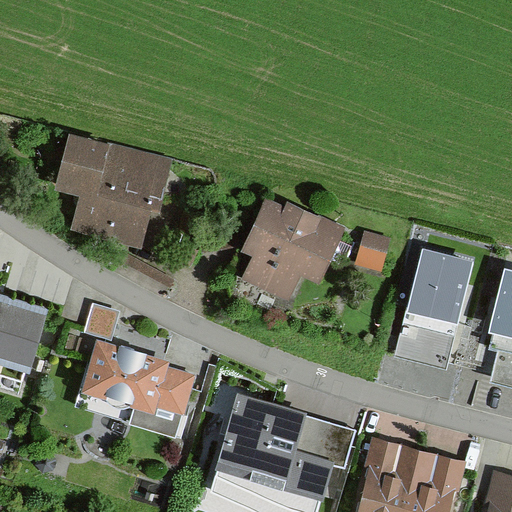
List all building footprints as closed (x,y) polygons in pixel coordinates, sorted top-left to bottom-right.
[(174,165),(71,145),(62,189),(88,194),(79,238),(143,251),(151,208),(165,211),(174,165)] [(256,254),(246,276),(289,296),(304,264),(322,272),(341,230),(265,195),(243,243),(256,254)] [(384,270),(392,236),(364,230),(356,264),(384,270)] [(479,257),(425,243),(396,351),(450,366),(479,257)] [(511,268),(506,267),(488,348),(511,353),(511,268)] [(51,308),(0,293),(0,372),(29,381),(51,308)] [(92,307),(88,332),(112,336),(117,311),(92,307)] [(172,352),(99,336),(87,392),(185,414),(193,376),(168,370),(172,352)] [(358,421),(234,388),(206,490),(288,511),(318,511),(333,458),(347,462),(358,421)] [(375,441),(357,511),(402,511),(417,451),(375,441)] [(417,451),(402,511),(447,511),(459,461),(417,451)] [(511,511),(511,471),(497,468),(487,511),(511,511)]
